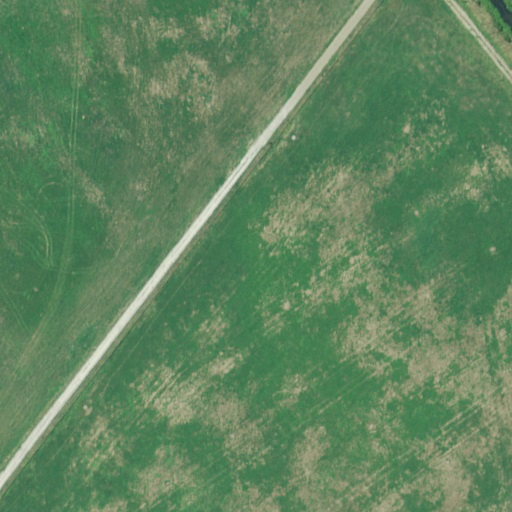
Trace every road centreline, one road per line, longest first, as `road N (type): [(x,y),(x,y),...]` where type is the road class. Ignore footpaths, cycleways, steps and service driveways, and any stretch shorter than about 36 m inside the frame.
road 1 (track): [(0,480),(368,0)]
road 2 (track): [(511,95),(436,0)]
